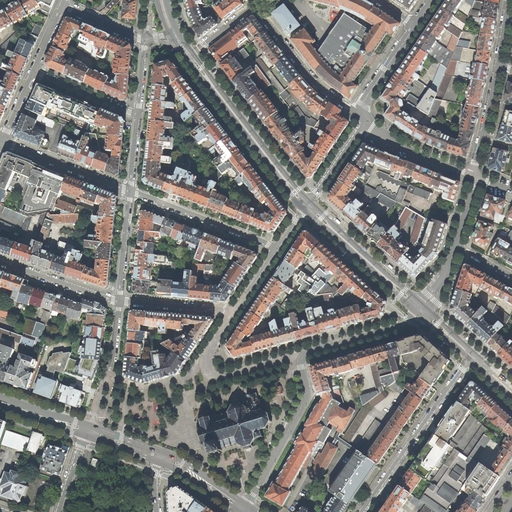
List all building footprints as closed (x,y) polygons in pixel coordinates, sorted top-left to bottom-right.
[(21,0),(19,1),(28,15),(32,13),(36,10),(40,7),(36,0),(21,0)] [(36,0),(40,7),(42,10),(49,13),(54,0),(36,0)] [(112,0),(106,7),(111,10),(120,0),(112,0)] [(125,21),(131,22),(132,19),(135,19),(136,9),(137,1),(131,0),(124,0),(122,18),(126,18),(125,21)] [(187,5),(188,11),(200,8),(199,5),(203,4),(201,0),(185,0),(186,1),(185,1),(185,2),(186,5),(187,5)] [(232,14),(243,5),(240,0),(239,0),(229,0),(223,5),(221,1),(213,7),(223,20),(232,14)] [(317,73),(323,79),(330,85),(337,90),(350,99),(358,87),(353,83),(366,65),(367,65),(371,59),(375,53),(375,52),(387,33),(392,37),(401,24),(382,12),(371,5),(361,0),(309,0),(331,6),(341,9),(349,12),(347,15),(345,14),(321,49),(309,33),(310,32),(311,31),(311,30),(310,30),(309,29),(308,29),(307,31),(305,29),(307,28),(300,19),(295,22),(278,0),(277,0),(270,10),(270,12),(273,13),(275,15),(293,38),(291,40),(311,66),(317,73)] [(391,0),(396,3),(410,12),(417,0),(391,0)] [(447,0),(446,3),(442,9),(452,15),(453,13),(454,14),(460,5),(452,0),(447,0)] [(16,3),(5,10),(13,23),(14,25),(22,21),(22,20),(23,19),(22,17),(24,16),(25,17),(28,15),(19,1),(16,3)] [(498,13),(499,4),(486,3),(484,19),(497,21),(498,13)] [(193,28),(200,38),(217,25),(211,16),(206,20),(205,20),(200,8),(188,11),(189,14),(188,14),(189,15),(190,18),(191,17),(195,27),(193,28)] [(437,16),(433,21),(444,29),(446,26),(447,27),(454,17),(452,15),(442,9),(437,16)] [(0,12),(0,31),(13,23),(5,10),(0,12)] [(459,12),(455,17),(466,25),(468,18),(459,12)] [(253,16),(239,27),(248,39),(252,36),(247,31),(249,30),(256,39),(266,32),(260,24),(253,16)] [(62,28),(59,33),(71,38),(75,30),(81,32),(84,24),(69,18),(66,19),(62,28)] [(496,28),(497,21),(484,19),(481,18),(481,23),(483,23),(481,35),(494,37),(496,28)] [(429,29),(425,34),(436,42),(438,39),(439,40),(446,30),(444,29),(433,21),(429,29)] [(43,28),(36,24),(31,35),(32,35),(38,38),(43,28)] [(90,27),(84,24),(81,32),(86,34),(84,37),(82,36),(80,41),(82,42),(81,45),(88,48),(91,42),(93,43),(98,31),(90,27)] [(462,33),(450,25),(447,31),(453,35),(460,39),(462,33)] [(215,58),(221,66),(232,58),(229,54),(248,39),(239,27),(233,31),(209,50),(215,58)] [(105,33),(98,31),(93,43),(92,45),(98,48),(100,47),(100,46),(101,47),(102,48),(96,60),(103,64),(107,51),(106,50),(107,50),(112,37),(105,33)] [(271,38),(266,32),(256,39),(255,39),(257,42),(256,43),(265,54),(266,53),(276,45),(271,38)] [(16,33),(0,47),(0,58),(20,39),(16,33)] [(56,41),(53,48),(65,53),(71,38),(59,33),(56,41)] [(420,41),(416,47),(428,55),(441,65),(448,69),(451,60),(454,54),(447,50),(436,42),(425,34),(420,41)] [(33,51),(38,38),(32,35),(28,42),(25,40),(24,42),(22,41),(16,54),(29,60),(33,51)] [(459,40),(460,39),(453,35),(447,50),(454,54),(456,47),(459,40)] [(493,43),(494,37),(481,35),(478,51),(479,51),(491,53),(493,43)] [(123,41),(112,37),(107,50),(119,54),(118,60),(131,61),(132,48),(131,45),(123,41)] [(470,42),(459,40),(456,47),(463,48),(469,49),(470,42)] [(281,51),(276,45),(266,53),(267,55),(266,56),(274,66),(275,66),(286,58),(281,51)] [(408,58),(401,69),(415,79),(417,81),(420,77),(415,74),(419,69),(421,70),(422,68),(420,67),(428,55),(416,47),(408,58)] [(460,62),(463,48),(456,47),(454,54),(451,60),(457,61),(460,62)] [(51,69),(64,74),(70,62),(62,59),(65,53),(53,48),(46,64),(47,67),(51,69)] [(244,48),(238,53),(241,56),(252,69),(254,67),(257,65),(254,62),(257,60),(253,55),(250,57),(244,48)] [(490,59),(491,53),(479,51),(477,64),(489,67),(490,59)] [(29,60),(16,54),(15,58),(15,60),(14,61),(13,61),(12,61),(11,64),(11,65),(12,65),(12,67),(10,68),(9,68),(9,66),(4,64),(3,66),(2,69),(8,72),(21,77),(25,69),(29,60)] [(227,74),(234,83),(245,75),(242,71),(243,70),(235,60),(234,60),(232,58),(221,66),(227,74)] [(259,58),(257,60),(254,62),(257,65),(264,75),(269,71),(259,58)] [(292,66),(286,58),(275,66),(291,85),(300,77),(292,66)] [(75,79),(85,83),(91,70),(87,69),(88,67),(71,60),(70,62),(64,74),(75,79)] [(130,69),(131,61),(118,60),(115,60),(115,66),(116,67),(115,72),(116,72),(116,75),(118,75),(130,77),(130,69)] [(454,77),(457,61),(451,60),(448,69),(445,76),(452,77),(454,77)] [(155,76),(154,86),(163,87),(164,77),(165,77),(168,76),(169,76),(175,83),(183,77),(177,70),(170,61),(156,65),(155,71),(153,70),(152,75),(155,76)] [(487,74),(489,67),(477,64),(474,64),(473,68),(475,69),(473,77),(474,77),(473,80),(486,82),(487,74)] [(240,91),(249,102),(260,94),(249,78),(254,74),(266,90),(271,85),(264,75),(257,65),(254,67),(256,69),(254,71),(252,69),(245,75),(234,83),(240,91)] [(431,90),(437,94),(445,76),(448,69),(441,65),(431,90)] [(18,84),(21,77),(8,72),(8,73),(9,74),(6,81),(7,81),(6,83),(4,83),(3,83),(3,82),(0,80),(0,68),(0,67),(0,86),(14,93),(18,84)] [(394,79),(388,89),(398,96),(403,99),(406,94),(406,93),(415,79),(401,69),(394,79)] [(95,87),(104,92),(108,83),(109,80),(110,79),(108,76),(106,77),(91,70),(85,83),(95,87)] [(271,85),(279,95),(285,90),(269,70),(269,71),(264,75),(271,85)] [(124,100),(127,98),(130,77),(118,75),(115,83),(114,82),(112,85),(108,83),(104,92),(115,96),(124,100)] [(443,101),(452,77),(445,76),(437,94),(435,100),(442,101),(443,101)] [(188,84),(183,77),(175,83),(173,85),(174,87),(174,88),(183,99),(193,91),(188,84)] [(306,83),(300,77),(291,85),(289,86),(293,91),(292,92),(295,95),(296,94),(298,96),(297,97),(299,100),(300,99),(305,103),(314,92),(313,91),(308,86),(306,83)] [(484,93),(486,82),(473,80),(471,87),(469,92),(468,92),(467,94),(469,94),(468,99),(469,99),(467,106),(480,109),(484,93)] [(38,85),(31,101),(46,107),(51,109),(49,114),(88,130),(89,128),(93,130),(95,126),(102,110),(97,107),(96,110),(92,108),(89,107),(90,105),(72,98),(71,98),(63,95),(63,94),(59,92),(47,87),(46,87),(40,85),(38,85)] [(0,104),(7,108),(11,100),(14,93),(0,86),(0,104)] [(153,96),(152,102),(166,103),(167,90),(166,90),(166,88),(166,87),(163,87),(154,86),(153,92),(151,92),(151,94),(151,96),(153,96)] [(384,117),(394,124),(401,114),(402,112),(400,111),(401,110),(400,109),(401,108),(402,108),(404,106),(403,102),(401,101),(400,101),(398,100),(397,101),(396,100),(398,96),(388,89),(384,94),(381,99),(389,105),(389,109),(384,117)] [(279,95),(284,101),(290,95),(285,90),(279,95)] [(428,116),(435,100),(437,94),(431,90),(430,90),(422,102),(411,95),(407,102),(408,103),(414,107),(427,115),(428,116)] [(199,99),(193,91),(183,99),(181,100),(183,102),(185,102),(189,107),(190,110),(190,112),(189,112),(188,112),(183,116),(183,119),(186,122),(194,116),(206,107),(199,99)] [(258,113),(265,122),(277,113),(278,112),(273,105),(273,104),(271,101),(270,102),(263,92),(260,94),(249,102),(258,113)] [(320,97),(314,92),(305,103),(309,107),(308,108),(311,110),(312,109),(315,111),(314,112),(316,114),(318,113),(322,116),(323,116),(330,104),(328,103),(323,98),(320,97)] [(28,105),(26,109),(39,115),(42,116),(46,107),(31,101),(30,100),(28,105)] [(435,120),(442,101),(435,100),(428,116),(433,119),(435,120)] [(150,117),(150,121),(173,123),(173,119),(166,118),(165,119),(164,118),(165,107),(167,107),(167,108),(174,109),(174,104),(166,103),(152,102),(152,106),(150,105),(149,108),(151,108),(151,111),(151,114),(149,114),(149,117),(150,117)] [(408,103),(403,111),(408,115),(414,107),(408,103)] [(332,124),(325,134),(336,141),(349,123),(341,118),(338,116),(341,112),(330,104),(323,116),(332,122),(332,124)] [(479,114),(480,109),(467,106),(464,117),(463,117),(462,120),(463,121),(461,132),(462,132),(474,135),(478,119),(479,114)] [(212,115),(206,107),(194,116),(200,124),(200,123),(201,125),(200,126),(201,127),(202,126),(202,127),(201,128),(200,128),(200,127),(191,134),(195,139),(217,122),(212,115)] [(301,124),(314,128),(319,122),(311,119),(310,120),(304,116),(297,107),(292,111),(301,124)] [(113,115),(102,110),(95,126),(102,128),(105,127),(108,128),(109,131),(108,136),(123,137),(124,131),(125,122),(123,119),(113,115)] [(505,117),(503,126),(511,128),(511,112),(506,111),(505,117)] [(272,132),(279,140),(291,131),(285,124),(286,123),(284,120),(283,121),(277,113),(265,122),(272,132)] [(92,134),(93,130),(89,128),(88,130),(49,114),(47,118),(55,122),(62,124),(68,127),(74,129),(80,131),(86,133),(92,134)] [(404,131),(413,137),(421,125),(413,120),(412,121),(410,119),(410,118),(405,114),(404,116),(401,114),(394,124),(404,131)] [(42,145),(44,138),(45,136),(44,136),(45,132),(38,129),(36,130),(38,127),(35,126),(37,121),(23,115),(19,125),(15,134),(16,138),(26,142),(41,147),(42,145)] [(37,121),(53,128),(55,122),(47,118),(42,116),(39,115),(37,121)] [(421,141),(424,142),(433,119),(428,116),(427,115),(422,124),(421,125),(413,137),(418,140),(421,141)] [(436,147),(447,152),(451,140),(452,139),(442,136),(443,135),(442,134),(441,133),(439,133),(438,133),(438,134),(434,132),(434,131),(433,131),(434,129),(436,130),(440,122),(435,120),(433,119),(424,142),(436,147)] [(148,140),(148,141),(173,144),(174,138),(167,137),(166,138),(165,137),(165,135),(166,131),(165,131),(165,128),(167,128),(168,129),(174,129),(175,124),(173,123),(150,121),(150,122),(148,122),(148,125),(150,125),(149,131),(148,137),(147,137),(146,140),(148,140)] [(223,130),(217,122),(195,139),(199,144),(207,138),(207,137),(208,136),(210,136),(211,138),(217,146),(229,137),(223,130)] [(51,151),(58,154),(65,136),(68,127),(62,124),(51,151)] [(499,141),(511,143),(511,128),(503,126),(501,131),(500,131),(500,132),(499,133),(499,134),(500,136),(499,141)] [(311,144),(309,147),(316,151),(325,158),(330,150),(336,141),(325,134),(317,128),(315,133),(322,137),(316,146),(314,147),(311,144)] [(295,136),(291,131),(279,140),(290,155),(293,159),(302,152),(309,147),(308,146),(304,148),(302,145),(305,143),(305,136),(304,135),(305,134),(304,133),(302,130),(297,133),(297,134),(295,136)] [(447,152),(467,158),(470,147),(471,145),(474,135),(462,132),(459,141),(458,142),(451,140),(447,152)] [(84,164),(93,168),(98,155),(86,150),(90,139),(97,140),(96,134),(92,134),(86,133),(82,143),(75,161),(84,164)] [(66,157),(75,161),(82,143),(80,142),(78,146),(71,142),(70,143),(66,141),(68,137),(65,136),(58,154),(66,157)] [(123,145),(123,137),(108,136),(107,151),(113,152),(114,153),(114,158),(121,159),(123,145)] [(235,145),(229,137),(217,146),(223,154),(225,156),(225,158),(223,159),(222,158),(214,164),(218,169),(240,152),(235,145)] [(146,160),(146,161),(161,162),(171,163),(172,158),(165,157),(163,158),(162,157),(162,155),(163,155),(163,151),(163,148),(164,148),(165,149),(172,149),(173,144),(148,141),(148,142),(146,142),(146,145),(147,145),(147,151),(146,157),(145,157),(144,160),(146,160)] [(496,171),(501,173),(503,168),(505,168),(509,152),(509,153),(511,146),(503,144),(501,151),(498,150),(494,149),(489,166),(490,168),(496,171)] [(358,154),(351,165),(366,175),(370,178),(373,169),(366,165),(369,161),(375,163),(380,151),(364,145),(358,154)] [(307,178),(311,178),(318,168),(325,158),(316,151),(313,155),(314,155),(311,160),(307,160),(305,157),(305,156),(302,152),(293,159),(307,178)] [(387,153),(380,151),(375,163),(375,164),(392,171),(395,164),(391,162),(393,156),(387,153)] [(247,161),(240,152),(218,169),(211,175),(218,179),(231,169),(230,167),(231,166),(233,167),(234,168),(234,169),(240,177),(252,167),(247,161)] [(99,170),(106,173),(111,160),(108,159),(109,157),(99,153),(98,155),(93,168),(99,170)] [(0,167),(0,188),(7,191),(15,172),(31,179),(37,165),(20,158),(9,154),(6,155),(0,167)] [(399,159),(393,156),(391,162),(395,164),(392,171),(396,173),(394,178),(398,180),(401,173),(406,161),(399,159)] [(106,173),(116,177),(120,175),(120,169),(121,165),(121,159),(114,158),(113,161),(111,160),(106,173)] [(158,189),(164,191),(169,176),(162,174),(161,174),(161,175),(158,175),(159,171),(160,171),(161,162),(146,161),(145,165),(144,165),(143,169),(145,169),(144,181),(146,184),(155,187),(154,189),(155,190),(157,190),(158,189)] [(412,164),(406,161),(401,173),(404,174),(403,175),(410,178),(411,176),(413,177),(418,166),(412,164)] [(38,165),(37,165),(31,179),(18,213),(28,217),(32,216),(41,214),(48,213),(50,213),(50,215),(53,215),(59,200),(62,191),(68,177),(66,176),(66,177),(50,171),(38,166),(38,165)] [(345,173),(339,181),(352,190),(359,195),(362,191),(354,185),(359,176),(363,179),(364,177),(366,175),(351,165),(345,173)] [(423,168),(418,166),(413,177),(416,178),(415,180),(424,184),(429,170),(423,168)] [(259,176),(252,167),(240,177),(236,180),(239,185),(243,183),(242,182),(243,181),(245,181),(250,188),(251,190),(253,193),(254,192),(264,183),(259,176)] [(173,194),(179,197),(184,182),(181,181),(183,178),(186,179),(188,173),(188,172),(178,168),(176,174),(176,175),(177,175),(176,176),(176,177),(173,178),(169,176),(164,191),(171,194),(170,196),(171,196),(172,196),(173,194)] [(435,173),(429,170),(424,184),(433,187),(434,186),(436,186),(441,175),(435,173)] [(397,202),(402,205),(403,201),(408,192),(410,184),(398,180),(394,178),(390,176),(390,175),(379,171),(377,175),(379,179),(382,178),(384,181),(387,180),(388,183),(391,182),(393,184),(395,183),(397,186),(400,185),(401,188),(397,197),(395,193),(392,195),(391,191),(387,192),(386,188),(383,189),(381,185),(377,187),(376,190),(381,193),(397,202)] [(188,200),(193,202),(199,188),(196,187),(194,184),(197,177),(188,173),(186,179),(189,180),(187,184),(184,182),(179,197),(184,199),(184,201),(185,201),(187,202),(188,200)] [(460,183),(441,175),(436,186),(435,190),(440,191),(440,190),(445,191),(443,198),(455,201),(458,192),(460,183)] [(78,180),(68,177),(62,191),(80,198),(86,184),(78,180)] [(202,206),(207,208),(213,193),(210,192),(211,189),(214,190),(215,189),(217,183),(212,181),(208,190),(200,187),(199,188),(193,202),(199,204),(198,206),(200,207),(202,208),(202,206)] [(329,200),(343,213),(353,202),(349,198),(348,199),(347,200),(345,198),(347,196),(352,190),(339,181),(333,190),(329,197),(329,200)] [(269,190),(264,183),(254,192),(263,204),(265,202),(274,195),(269,190)] [(94,187),(86,184),(80,198),(97,205),(98,202),(102,190),(94,187)] [(362,190),(376,199),(381,193),(376,190),(366,184),(362,190)] [(428,200),(431,193),(410,184),(408,192),(428,200)] [(0,204),(1,202),(2,202),(4,197),(3,197),(4,195),(6,196),(9,192),(7,191),(0,188),(0,204)] [(218,212),(223,214),(228,200),(228,199),(224,197),(225,196),(218,193),(219,191),(215,189),(214,190),(213,193),(207,208),(212,210),(211,213),(214,214),(216,215),(218,212)] [(115,195),(102,190),(98,202),(100,203),(103,203),(103,207),(102,206),(101,213),(100,213),(100,218),(115,219),(116,208),(117,198),(115,195)] [(392,208),(397,202),(381,193),(376,199),(375,199),(392,208)] [(281,204),(274,195),(265,202),(273,211),(270,215),(281,222),(287,213),(281,204)] [(488,196),(481,216),(494,220),(494,219),(497,220),(499,214),(501,214),(505,201),(498,199),(496,198),(488,196)] [(348,218),(354,223),(363,213),(359,210),(364,205),(357,198),(353,202),(343,213),(348,218)] [(77,207),(59,200),(53,215),(74,214),(77,207)] [(231,217),(238,220),(244,206),(244,205),(239,203),(239,204),(228,200),(223,214),(225,215),(224,216),(228,218),(228,216),(231,217)] [(92,217),(94,212),(78,206),(77,207),(74,214),(80,214),(80,216),(92,217)] [(244,222),(250,224),(255,212),(256,210),(253,209),(253,210),(248,208),(248,207),(244,206),(238,220),(244,222)] [(360,229),(367,235),(376,225),(378,224),(383,218),(380,215),(377,218),(375,216),(374,216),(370,219),(368,217),(374,210),(369,206),(363,213),(354,223),(360,229)] [(3,213),(24,222),(25,219),(28,217),(18,213),(5,207),(3,213)] [(401,216),(395,226),(398,229),(400,231),(412,211),(408,208),(406,207),(403,213),(401,211),(399,214),(401,216)] [(140,215),(140,219),(154,223),(163,226),(166,219),(154,214),(144,210),(141,212),(140,215)] [(271,232),(275,231),(281,222),(270,215),(267,213),(265,216),(263,216),(261,217),(255,212),(250,224),(260,228),(271,232)] [(22,260),(31,263),(48,213),(41,214),(32,240),(34,240),(32,245),(33,247),(31,248),(17,243),(12,257),(22,260)] [(41,267),(51,270),(55,257),(56,256),(48,253),(48,252),(44,251),(44,252),(41,251),(41,249),(42,249),(44,245),(46,245),(49,235),(47,234),(49,229),(50,230),(52,222),(79,221),(80,216),(80,214),(74,214),(53,215),(50,215),(50,213),(48,213),(31,263),(41,267)] [(410,242),(415,244),(418,241),(423,225),(425,218),(419,215),(410,242)] [(26,235),(32,216),(28,217),(25,219),(24,222),(21,230),(19,236),(19,237),(20,238),(26,235)] [(114,232),(115,219),(100,218),(93,217),(93,221),(98,222),(100,224),(100,228),(97,228),(97,232),(99,232),(99,237),(90,236),(89,242),(112,244),(114,232)] [(430,226),(432,220),(425,218),(423,225),(430,226)] [(139,227),(139,231),(153,232),(154,223),(140,219),(140,220),(138,220),(137,224),(140,224),(139,227)] [(171,221),(166,219),(163,226),(160,233),(161,235),(167,235),(171,236),(177,223),(171,221)] [(473,242),(486,250),(489,244),(490,241),(489,241),(490,238),(491,238),(492,237),(493,235),(493,234),(489,233),(493,226),(488,224),(488,221),(480,219),(477,229),(473,242)] [(0,220),(0,232),(2,228),(19,236),(21,230),(0,220)] [(444,233),(447,225),(433,220),(428,234),(442,239),(444,233)] [(180,224),(177,223),(171,236),(179,239),(178,243),(180,244),(182,240),(187,227),(186,226),(187,225),(183,223),(182,225),(180,224)] [(373,240),(378,245),(389,233),(381,227),(381,228),(378,227),(376,225),(367,235),(373,240)] [(396,232),(398,229),(395,226),(389,233),(396,240),(400,235),(396,232)] [(182,240),(200,248),(206,234),(201,232),(193,229),(187,227),(182,240)] [(71,236),(73,238),(78,235),(78,234),(76,232),(75,233),(72,230),(71,231),(69,229),(66,231),(64,228),(60,232),(62,234),(63,233),(66,236),(67,234),(69,237),(71,236)] [(138,236),(138,242),(151,243),(152,238),(150,238),(150,236),(154,236),(154,237),(161,238),(161,235),(160,233),(153,232),(139,231),(138,236)] [(299,241),(294,248),(305,256),(309,258),(313,254),(322,244),(314,238),(308,232),(305,232),(299,241)] [(402,244),(401,245),(396,240),(389,233),(378,245),(389,255),(398,263),(407,253),(409,251),(402,244)] [(200,248),(206,250),(218,255),(223,241),(214,237),(206,234),(200,248)] [(440,246),(442,239),(428,234),(424,249),(437,254),(440,246)] [(0,252),(3,254),(12,257),(17,243),(0,237),(0,252)] [(496,255),(503,259),(510,247),(501,242),(502,240),(498,239),(495,244),(490,252),(496,255)] [(198,255),(200,248),(182,240),(180,244),(178,249),(198,255)] [(230,243),(223,241),(218,255),(232,260),(233,256),(237,246),(230,243)] [(435,257),(437,254),(424,249),(422,249),(421,248),(423,246),(418,241),(415,244),(413,246),(421,254),(430,262),(435,257)] [(112,252),(112,244),(89,242),(86,242),(86,248),(95,249),(95,247),(98,248),(99,249),(99,253),(97,253),(97,260),(98,260),(111,262),(112,252)] [(137,247),(137,253),(155,255),(156,249),(153,249),(153,244),(151,243),(138,242),(137,247)] [(58,249),(67,252),(73,254),(74,250),(75,248),(60,243),(58,249)] [(327,249),(322,244),(313,254),(317,258),(316,260),(319,263),(320,261),(323,264),(332,254),(327,249)] [(256,254),(237,246),(233,256),(241,259),(237,264),(248,271),(253,263),(257,257),(256,254)] [(510,263),(511,263),(511,248),(510,247),(503,259),(510,263)] [(206,250),(200,248),(198,255),(196,260),(201,262),(206,250)] [(289,255),(285,260),(298,269),(299,266),(305,259),(304,258),(305,256),(294,248),(289,255)] [(74,278),(82,280),(86,268),(87,266),(79,264),(80,261),(81,261),(83,255),(80,254),(81,252),(74,250),(73,254),(66,275),(74,278)] [(58,272),(66,275),(73,254),(67,252),(65,259),(59,257),(58,258),(55,257),(51,270),(58,272)] [(153,268),(154,263),(155,255),(137,253),(136,259),(135,266),(153,268)] [(406,271),(415,279),(430,262),(421,254),(417,258),(417,259),(415,260),(407,253),(398,263),(406,271)] [(337,258),(332,254),(323,264),(315,273),(311,278),(316,281),(307,296),(310,296),(316,295),(317,295),(323,287),(326,284),(322,280),(329,272),(330,273),(332,271),(335,274),(344,264),(337,258)] [(166,256),(155,255),(154,263),(166,264),(166,256)] [(105,288),(108,286),(109,273),(111,262),(98,260),(96,271),(86,268),(82,280),(105,288)] [(276,273),(274,277),(285,285),(294,273),(301,277),(298,283),(302,286),(296,295),(292,301),(289,303),(287,304),(284,302),(280,308),(286,312),(306,297),(307,296),(316,281),(311,278),(302,272),(298,269),(285,260),(282,265),(276,273)] [(242,280),(248,271),(237,264),(236,263),(232,271),(231,270),(224,281),(236,289),(242,280)] [(192,271),(192,277),(197,278),(198,269),(204,270),(205,264),(193,264),(192,271)] [(215,282),(220,286),(224,281),(220,278),(216,275),(217,273),(216,273),(217,271),(219,265),(205,264),(204,270),(204,278),(205,280),(208,281),(210,277),(215,281),(215,282)] [(349,269),(344,264),(335,274),(340,279),(338,280),(341,283),(343,281),(346,284),(355,274),(349,269)] [(461,276),(457,289),(469,293),(473,282),(480,285),(486,275),(468,266),(466,265),(465,266),(461,276)] [(135,273),(134,280),(150,281),(151,270),(153,270),(153,268),(135,266),(135,273)] [(307,266),(304,270),(302,272),(311,278),(315,273),(307,266)] [(181,298),(190,299),(192,277),(192,271),(186,271),(185,280),(186,281),(186,284),(185,285),(181,285),(181,284),(174,283),(172,297),(181,298)] [(326,284),(335,274),(332,271),(330,273),(329,272),(322,280),(326,284)] [(13,299),(17,301),(25,280),(15,276),(6,273),(1,287),(16,292),(13,299)] [(362,281),(355,274),(346,284),(340,291),(338,293),(341,295),(343,295),(350,287),(352,289),(351,290),(352,291),(357,295),(357,294),(362,299),(364,297),(371,289),(362,281)] [(496,281),(486,275),(480,285),(480,287),(485,290),(484,291),(494,296),(494,295),(499,298),(500,297),(506,286),(496,281)] [(196,285),(197,278),(192,277),(190,299),(200,300),(211,301),(213,287),(196,285)] [(268,286),(262,295),(273,303),(274,304),(283,291),(283,290),(284,289),(285,291),(290,294),(292,290),(285,285),(274,277),(268,286)] [(29,281),(25,280),(17,301),(25,304),(29,306),(30,303),(35,288),(29,287),(27,286),(29,281)] [(149,289),(150,281),(134,280),(133,286),(133,290),(135,293),(148,295),(148,289),(149,289)] [(148,289),(148,295),(151,295),(152,289),(156,289),(156,282),(150,281),(149,289),(148,289)] [(164,296),(172,297),(174,283),(174,282),(159,281),(158,296),(164,296)] [(236,289),(224,281),(220,286),(220,287),(213,287),(211,301),(226,302),(231,296),(236,289)] [(334,297),(338,293),(340,291),(334,286),(332,288),(329,286),(326,289),(323,287),(317,295),(333,293),(334,297)] [(511,289),(506,286),(500,297),(511,303),(511,289)] [(38,289),(35,288),(30,303),(39,306),(40,305),(42,306),(47,293),(40,290),(40,289),(39,289),(39,288),(38,289)] [(379,296),(371,289),(364,297),(371,303),(371,304),(369,304),(368,306),(370,306),(370,308),(360,311),(364,321),(384,315),(386,303),(379,296)] [(458,318),(466,325),(477,314),(471,308),(470,309),(467,306),(468,304),(469,304),(472,294),(469,293),(457,289),(450,311),(458,318)] [(53,310),(59,312),(62,313),(64,312),(67,313),(72,301),(66,299),(62,298),(64,293),(59,291),(58,296),(53,310)] [(51,294),(47,293),(42,306),(45,307),(45,308),(47,309),(49,308),(53,310),(58,296),(55,295),(55,294),(53,293),(52,293),(51,294)] [(328,300),(330,306),(336,304),(334,298),(334,297),(333,293),(317,295),(316,295),(310,296),(312,304),(328,300)] [(256,303),(250,311),(262,319),(273,303),(262,295),(256,303)] [(14,310),(17,301),(13,299),(9,309),(14,310)] [(76,302),(72,301),(67,313),(65,320),(69,321),(70,317),(73,318),(74,317),(75,316),(76,316),(75,319),(80,321),(83,308),(85,300),(82,299),(80,304),(76,302)] [(104,306),(85,300),(83,308),(89,310),(88,314),(105,316),(106,312),(106,310),(104,306)] [(490,301),(487,306),(493,309),(495,305),(496,304),(490,301)] [(353,324),(364,321),(360,311),(359,305),(356,306),(355,307),(351,308),(351,310),(347,311),(346,309),(338,311),(338,312),(342,327),(353,324)] [(492,311),(506,324),(509,317),(495,305),(493,309),(492,311)] [(331,330),(342,327),(338,312),(336,312),(335,310),(329,311),(330,314),(326,316),(325,314),(323,307),(313,310),(316,319),(319,318),(320,322),(317,322),(320,333),(331,330)] [(476,334),(487,344),(496,333),(503,325),(499,321),(494,326),(495,327),(494,328),(491,328),(481,319),(481,316),(482,315),(483,316),(488,311),(483,307),(477,314),(466,325),(476,334)] [(309,337),(320,333),(317,322),(316,319),(313,310),(313,308),(307,310),(310,322),(307,323),(303,324),(303,325),(300,325),(296,313),(290,315),(292,317),(298,340),(309,337)] [(13,313),(0,310),(0,317),(11,320),(13,313)] [(40,323),(44,324),(48,326),(52,315),(52,313),(45,310),(40,323)] [(130,321),(129,330),(140,332),(141,325),(142,323),(144,326),(147,326),(148,312),(131,310),(130,321)] [(244,321),(238,330),(246,335),(249,337),(251,335),(251,333),(253,333),(255,331),(254,329),(257,325),(258,326),(262,320),(262,319),(250,311),(244,321)] [(158,313),(148,312),(147,326),(160,327),(160,333),(167,334),(168,329),(169,314),(158,313)] [(87,321),(87,326),(104,328),(105,322),(105,316),(88,314),(87,321)] [(176,315),(169,314),(168,329),(182,330),(183,325),(184,316),(176,315)] [(212,318),(184,316),(183,325),(189,325),(189,324),(198,325),(197,327),(197,328),(196,330),(195,330),(189,338),(199,342),(206,333),(213,322),(212,318)] [(293,341),(298,340),(292,317),(285,319),(287,325),(288,326),(288,325),(289,327),(287,328),(279,331),(277,330),(277,329),(278,327),(275,320),(270,324),(273,332),(277,346),(282,344),(287,343),(292,341),(293,341)] [(24,333),(32,336),(37,322),(25,318),(21,330),(24,333)] [(40,338),(44,324),(40,323),(37,322),(32,336),(40,338)] [(104,328),(87,326),(86,332),(86,338),(103,340),(103,334),(104,328)] [(23,336),(0,328),(0,336),(20,343),(23,336)] [(128,336),(128,343),(144,345),(145,338),(147,338),(148,332),(140,332),(129,330),(128,336)] [(231,353),(235,358),(256,352),(253,342),(244,344),(243,342),(242,342),(246,335),(238,330),(226,347),(231,353)] [(266,349),(277,346),(273,332),(266,334),(266,335),(260,337),(259,336),(257,337),(257,338),(256,338),(254,338),(253,338),(252,339),(253,342),(256,352),(266,349)] [(493,349),(498,354),(507,344),(496,333),(487,344),(493,349)] [(193,352),(199,342),(189,338),(185,335),(183,338),(185,339),(180,348),(172,342),(171,340),(162,345),(174,352),(186,361),(193,352)] [(409,339),(397,342),(401,355),(418,350),(432,363),(421,379),(432,387),(441,374),(450,361),(438,350),(422,335),(409,339)] [(35,341),(23,336),(20,343),(32,348),(35,341)] [(82,359),(99,361),(100,361),(101,352),(103,340),(86,338),(85,338),(83,349),(81,354),(82,355),(81,359),(82,359)] [(506,361),(511,366),(511,346),(510,345),(511,344),(511,338),(507,344),(498,354),(506,361)] [(391,344),(385,346),(389,358),(392,367),(394,373),(396,380),(401,371),(399,370),(396,361),(395,361),(394,358),(398,356),(401,355),(397,342),(391,344)] [(127,350),(126,357),(139,358),(141,358),(142,349),(151,350),(151,354),(153,352),(159,346),(144,345),(128,343),(127,350)] [(1,364),(7,366),(10,357),(11,358),(14,350),(3,346),(0,353),(0,358),(2,359),(1,364)] [(379,348),(372,349),(376,362),(379,361),(379,362),(385,360),(385,359),(389,358),(385,346),(379,348)] [(361,353),(349,356),(353,369),(362,367),(363,368),(364,368),(364,367),(366,366),(366,365),(370,365),(378,391),(360,396),(358,387),(364,385),(363,383),(364,382),(362,376),(351,379),(352,380),(349,381),(354,400),(361,398),(362,402),(363,405),(381,392),(384,390),(382,384),(379,371),(376,362),(372,349),(361,353)] [(154,381),(163,379),(160,355),(159,351),(153,352),(155,365),(154,367),(151,368),(145,367),(144,384),(154,381)] [(52,380),(53,379),(56,371),(64,374),(65,372),(69,358),(71,353),(70,352),(64,353),(63,352),(54,354),(52,357),(50,357),(47,366),(49,368),(45,377),(52,380)] [(177,375),(186,361),(174,352),(169,359),(171,360),(168,362),(166,363),(164,355),(160,355),(163,379),(171,376),(177,375)] [(18,386),(28,390),(33,374),(29,372),(30,367),(34,369),(35,368),(37,362),(37,361),(21,355),(17,366),(18,366),(18,368),(12,366),(12,368),(7,382),(18,386)] [(340,359),(332,361),(336,373),(336,377),(339,376),(338,374),(343,373),(343,374),(345,374),(345,372),(353,370),(353,369),(349,356),(340,359)] [(133,380),(144,384),(145,367),(145,366),(139,366),(139,358),(126,357),(126,363),(123,363),(123,371),(125,371),(124,377),(133,380)] [(83,378),(84,376),(78,373),(81,362),(69,358),(65,372),(83,378)] [(78,373),(84,376),(94,379),(100,363),(99,363),(99,361),(82,359),(81,362),(78,373)] [(318,394),(320,393),(331,390),(327,379),(326,379),(325,379),(325,377),(336,373),(332,361),(321,364),(310,367),(318,394)] [(7,366),(1,364),(0,365),(0,379),(7,382),(12,368),(7,366)] [(393,373),(394,373),(392,367),(379,371),(382,384),(388,382),(389,386),(390,386),(396,381),(393,373)] [(58,381),(53,379),(52,380),(45,377),(43,377),(42,380),(40,379),(39,382),(38,382),(36,385),(37,386),(35,392),(43,395),(52,398),(58,381)] [(429,390),(432,387),(421,379),(420,379),(414,387),(408,383),(405,388),(422,400),(425,396),(428,399),(430,395),(432,393),(429,390)] [(418,406),(422,400),(405,388),(396,381),(390,386),(407,398),(401,407),(412,414),(418,406)] [(461,396),(457,401),(466,407),(470,402),(468,400),(471,396),(473,397),(474,397),(480,402),(487,394),(474,383),(470,383),(465,390),(464,393),(462,392),(460,395),(461,396)] [(77,406),(83,392),(74,389),(75,386),(71,384),(70,388),(60,384),(58,390),(61,391),(60,394),(62,395),(60,401),(68,404),(77,407),(77,406)] [(276,502),(283,506),(291,491),(289,490),(302,466),(305,467),(311,456),(325,443),(324,443),(334,425),(339,428),(337,430),(343,433),(345,429),(353,415),(352,415),(355,410),(350,408),(348,410),(339,405),(340,403),(333,399),(341,397),(339,388),(331,390),(320,393),(322,398),(319,403),(317,403),(306,425),(306,426),(306,427),(304,432),(302,431),(298,437),(295,443),(296,445),(275,483),(274,482),(273,483),(271,482),(270,484),(269,485),(271,486),(265,496),(276,502)] [(83,392),(77,406),(80,408),(86,393),(83,392)] [(386,398),(381,392),(363,405),(345,434),(342,439),(348,443),(369,410),(371,410),(373,406),(386,398)] [(208,450),(209,452),(207,453),(207,454),(209,454),(210,456),(212,455),(211,454),(214,453),(214,454),(216,454),(215,452),(218,452),(219,453),(220,453),(220,451),(222,450),(221,448),(222,448),(222,449),(222,448),(224,447),(225,448),(226,448),(225,447),(228,446),(228,447),(229,447),(228,446),(231,445),(231,446),(232,446),(232,445),(234,445),(235,445),(235,444),(236,445),(238,444),(243,447),(243,449),(244,449),(245,447),(246,449),(246,450),(246,449),(250,448),(251,448),(250,445),(251,445),(252,447),(253,446),(252,444),(255,439),(257,439),(257,438),(261,437),(263,437),(262,435),(260,430),(266,428),(267,430),(268,429),(267,427),(270,422),(272,422),(272,421),(270,420),(268,414),(270,413),(269,412),(267,413),(262,410),(262,408),(261,408),(260,407),(262,407),(260,400),(258,400),(258,398),(259,398),(258,397),(258,398),(257,396),(258,395),(257,395),(256,393),(253,394),(253,393),(252,394),(251,395),(250,394),(249,393),(247,393),(246,395),(247,397),(248,398),(249,397),(250,400),(245,401),(244,401),(244,402),(243,402),(244,402),(242,403),(241,404),(240,404),(240,401),(239,401),(239,403),(238,404),(237,401),(238,401),(237,401),(237,402),(233,403),(232,402),(232,403),(233,405),(232,405),(231,403),(230,404),(232,406),(228,412),(226,411),(226,413),(225,412),(225,413),(223,414),(222,413),(221,413),(221,414),(219,415),(219,414),(218,414),(219,415),(216,415),(216,414),(215,415),(215,416),(213,416),(212,416),(212,417),(210,417),(211,415),(210,415),(209,416),(209,415),(208,415),(206,414),(206,413),(205,413),(205,414),(202,415),(202,414),(201,414),(202,415),(200,417),(199,418),(200,418),(199,418),(198,419),(200,420),(200,422),(200,423),(200,424),(199,425),(199,426),(198,426),(197,427),(198,428),(197,428),(196,429),(196,430),(198,430),(199,434),(199,435),(201,439),(200,440),(201,441),(201,440),(202,444),(202,445),(201,445),(201,446),(202,446),(203,446),(203,448),(204,447),(204,448),(205,448),(207,449),(207,450),(208,450)] [(492,399),(487,394),(480,402),(477,405),(487,414),(496,404),(492,399)] [(445,419),(435,434),(450,445),(455,448),(455,449),(458,445),(449,439),(470,410),(466,407),(457,401),(445,419)] [(511,417),(505,411),(496,404),(487,414),(492,418),(490,420),(497,426),(498,424),(504,429),(511,420),(511,417)] [(409,420),(412,414),(401,407),(391,421),(402,429),(409,420)] [(476,419),(471,414),(454,438),(460,442),(476,419)] [(375,419),(355,448),(358,451),(361,452),(381,423),(375,419)] [(511,420),(504,429),(509,434),(510,436),(502,447),(505,448),(511,453),(511,420)] [(396,438),(402,429),(391,421),(379,439),(390,447),(396,438)] [(482,424),(462,454),(468,458),(469,456),(476,460),(490,439),(484,434),(487,429),(482,424)] [(31,439),(6,430),(2,444),(26,453),(31,439)] [(333,486),(330,491),(336,496),(348,504),(352,498),(353,496),(377,464),(366,456),(358,451),(355,448),(348,443),(342,439),(345,434),(338,431),(335,438),(336,439),(334,444),(336,446),(339,441),(356,453),(336,482),(333,480),(330,484),(333,486)] [(38,433),(34,432),(27,453),(35,456),(41,441),(42,442),(44,437),(43,436),(43,435),(38,433)] [(413,465),(410,469),(422,478),(425,480),(450,445),(435,434),(432,438),(422,453),(413,465)] [(383,456),(390,447),(379,439),(366,456),(377,464),(383,456)] [(334,444),(329,442),(323,454),(320,452),(315,463),(317,464),(310,476),(321,481),(339,448),(336,446),(334,444)] [(56,448),(49,445),(47,451),(45,451),(43,457),(46,458),(65,464),(68,453),(68,452),(70,448),(63,445),(62,449),(58,447),(56,447),(56,448)] [(430,483),(419,499),(433,509),(437,511),(445,511),(456,497),(462,488),(465,484),(467,480),(464,479),(471,470),(472,469),(473,469),(475,470),(480,463),(476,460),(469,456),(468,458),(462,454),(455,449),(455,448),(430,483)] [(507,467),(511,459),(511,453),(505,448),(498,457),(499,458),(497,461),(496,461),(490,470),(500,477),(507,467)] [(62,471),(65,464),(46,458),(44,463),(43,463),(41,469),(48,471),(47,472),(53,474),(54,473),(60,476),(61,475),(62,471)] [(488,495),(500,477),(490,470),(480,463),(475,470),(465,484),(485,498),(488,495)] [(404,478),(399,485),(411,493),(422,478),(410,469),(404,478)] [(18,501),(21,500),(21,499),(23,495),(25,496),(29,487),(26,486),(27,482),(27,480),(19,477),(20,474),(12,471),(11,474),(5,472),(3,480),(2,480),(0,485),(1,486),(0,487),(4,488),(2,495),(11,499),(18,501)] [(481,505),(485,498),(465,484),(462,488),(471,495),(465,502),(465,503),(477,511),(481,505)] [(411,493),(399,485),(395,491),(385,505),(379,511),(430,511),(433,509),(419,499),(411,493)] [(169,503),(169,511),(184,511),(183,511),(183,509),(182,508),(181,508),(181,503),(182,502),(184,504),(183,505),(183,507),(190,511),(198,500),(189,494),(178,486),(168,491),(168,496),(169,503)] [(343,511),(349,505),(348,504),(336,496),(332,503),(330,502),(327,505),(329,506),(324,511),(343,511)] [(202,503),(198,500),(190,511),(189,511),(205,511),(208,508),(202,503)] [(476,511),(477,511),(465,503),(460,510),(459,509),(457,511),(476,511)]
